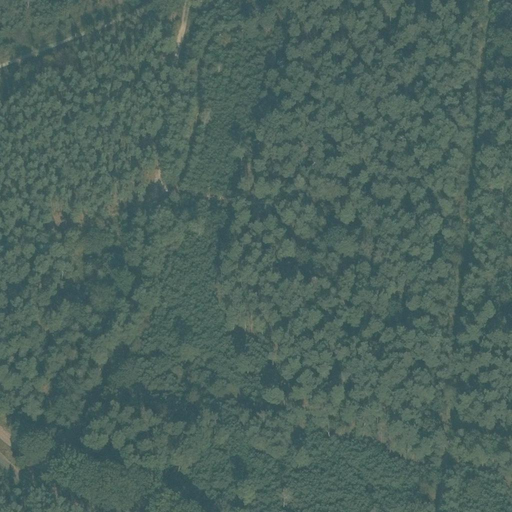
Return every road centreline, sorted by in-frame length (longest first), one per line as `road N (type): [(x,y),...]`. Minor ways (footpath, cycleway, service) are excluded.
road 1 (track): [(511,225),(152,193),(189,0)]
road 2 (track): [(146,511),(44,464),(0,417)]
